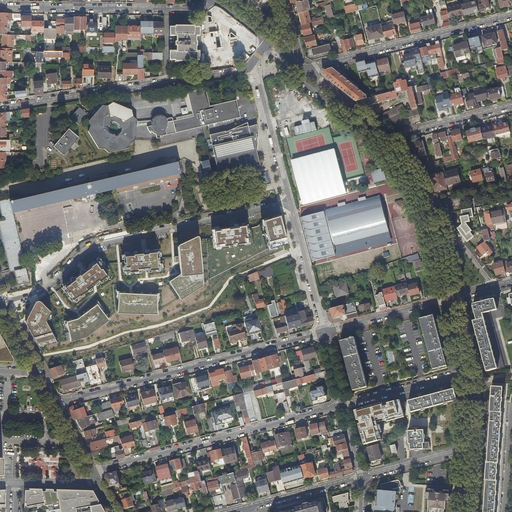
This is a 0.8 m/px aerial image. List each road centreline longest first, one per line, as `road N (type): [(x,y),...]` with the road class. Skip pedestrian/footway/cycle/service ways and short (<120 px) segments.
road 1 (residential): [(1,305),(54,279),(89,246),(289,200)]
road 2 (residential): [(53,404),(324,332)]
road 3 (residential): [(342,405),(92,473)]
road 4 (residential): [(0,106),(253,65)]
road 5 (residential): [(214,0),(199,9),(0,7)]
road 6 (residential): [(304,68),(511,14)]
road 7 (residential): [(253,65),(289,200)]
road 8 (residential): [(289,200),(324,332)]
road 9 (residential): [(324,332),(449,299)]
road 10 (residential): [(387,140),(511,106)]
road 11 (residential): [(465,372),(342,405)]
